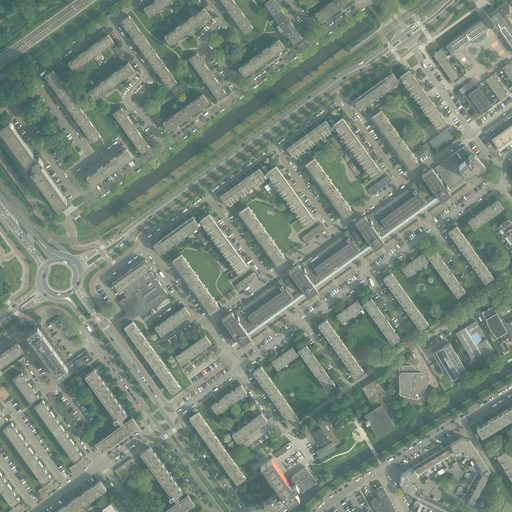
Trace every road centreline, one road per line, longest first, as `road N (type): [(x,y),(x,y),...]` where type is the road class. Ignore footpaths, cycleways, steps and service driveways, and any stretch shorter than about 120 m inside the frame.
road 1 (secondary): [(400,35),(78,263)]
road 2 (secondary): [(128,238),(408,40)]
road 3 (residential): [(90,158),(34,76),(111,19)]
road 4 (residential): [(479,293),(467,313),(418,344),(368,276)]
road 5 (residential): [(165,147),(128,99),(146,72),(111,19)]
road 6 (residential): [(383,468),(511,390)]
road 7 (residential): [(337,402),(348,422),(362,413),(303,323)]
road 8 (residential): [(89,202),(60,223),(43,220),(0,138)]
road 9 (residential): [(0,114),(12,106),(73,192),(79,188)]
